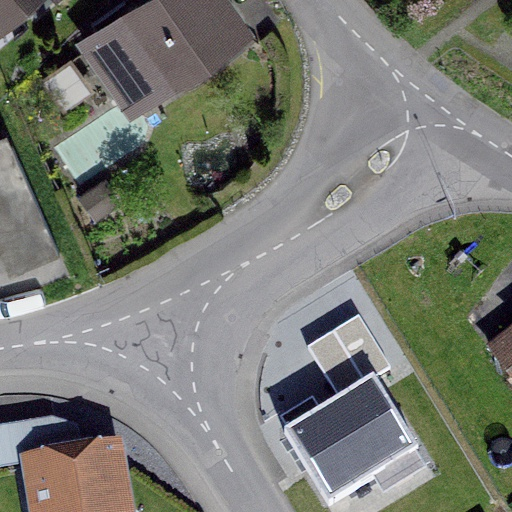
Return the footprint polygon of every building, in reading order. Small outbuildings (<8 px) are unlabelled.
[(0,0),(0,22),(28,0),(0,0)] [(207,0),(142,0),(101,28),(144,91),(230,33),(207,0)] [(0,150),(0,243),(13,273),(60,252),(13,145),(0,150)] [(330,505),(420,451),(376,379),(391,370),(360,317),(309,348),(340,400),(311,417),(287,432),(330,505)] [(476,373),(445,392),(462,418),(492,399),(476,373)] [(125,511),(118,457),(33,468),(38,511),(125,511)]
